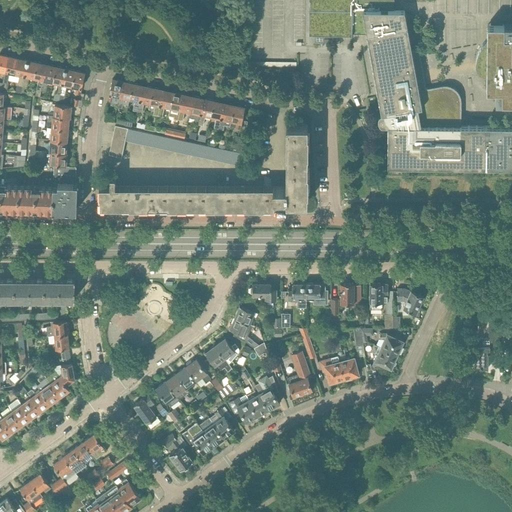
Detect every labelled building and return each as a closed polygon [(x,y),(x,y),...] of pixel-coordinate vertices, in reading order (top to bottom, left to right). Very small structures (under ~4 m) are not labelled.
[(337,34),(352,34),(352,33),(367,33),(381,113),(380,114),(380,115),(379,115),(379,116),(379,117),(378,117),(378,118),(378,119),(378,120),(379,121),(379,122),(380,123),(380,124),(381,124),(382,125),(383,125),(388,125),(387,166),(511,167),(511,125),(472,125),(470,125),(461,125),(461,101),(461,97),(459,93),(457,90),(454,87),(450,86),(449,85),(447,85),(446,85),(442,85),(426,88),(419,49),(412,50),(407,26),(405,13),(404,10),(394,10),(394,7),(394,0),(309,0),(310,9),(309,9),(309,34),(314,33),(314,41),(337,42),(337,34)] [(511,24),(504,24),(487,24),(487,39),(483,44),(480,49),(477,55),(476,61),(476,66),(476,68),(476,69),(477,71),(478,72),(479,73),(480,74),(482,75),(483,75),(485,75),(487,75),(486,90),(495,90),(502,90),(502,102),(511,102),(511,24)] [(0,71),(0,70),(5,71),(8,56),(0,53),(0,71)] [(15,73),(18,58),(8,56),(5,71),(3,83),(1,89),(6,90),(10,72),(15,73)] [(22,86),(28,60),(18,58),(15,73),(20,74),(17,85),(18,85),(16,91),(21,92),(22,88),(22,86)] [(29,76),(34,77),(37,62),(28,60),(22,86),(27,87),(29,76)] [(41,90),(47,64),(37,62),(34,77),(39,78),(36,89),(37,89),(36,95),(40,96),(41,90)] [(48,80),(53,81),(56,66),(47,64),(41,90),(46,91),(48,80)] [(56,66),(53,81),(58,82),(56,93),(54,99),(54,100),(59,101),(60,94),(66,68),(62,67),(56,66)] [(60,94),(59,101),(61,101),(63,102),(65,95),(67,84),(72,85),(75,70),(70,69),(66,68),(60,94)] [(84,72),(83,72),(75,70),(72,85),(77,86),(75,93),(80,94),(85,73),(84,72)] [(118,104),(123,81),(113,78),(112,79),(108,100),(112,101),(112,103),(117,104),(118,104)] [(128,105),(130,98),(133,83),(123,81),(118,104),(117,104),(117,106),(122,107),(123,104),(128,105)] [(137,111),(143,85),(133,83),(130,98),(135,99),(133,110),(137,111)] [(150,102),(153,87),(143,85),(137,111),(142,112),(144,101),(150,102)] [(158,115),(163,89),(153,87),(150,102),(148,108),(154,110),(153,114),(158,115)] [(170,107),(173,92),(163,89),(158,115),(162,116),(165,106),(170,107)] [(178,120),(184,94),(173,92),(170,107),(168,115),(174,116),(174,119),(178,120)] [(190,111),(194,96),(184,94),(178,120),(183,121),(185,110),(190,111)] [(194,123),(198,124),(204,98),(194,96),(190,111),(189,117),(195,118),(194,123)] [(211,116),(214,100),(204,98),(198,124),(203,125),(205,114),(211,116)] [(219,128),(224,103),(214,100),(211,116),(216,117),(214,127),(219,128)] [(70,117),(71,105),(55,103),(55,107),(52,107),(50,109),(50,113),(51,115),(54,115),(54,116),(69,117),(70,117)] [(230,126),(234,105),(224,103),(219,128),(224,129),(224,125),(230,126)] [(240,128),(245,107),(234,105),(230,126),(240,128)] [(52,127),(68,129),(69,117),(54,116),(48,115),(48,121),(52,121),(52,127)] [(307,202),(307,124),(286,124),(286,186),(274,186),(274,197),(286,197),(286,202),(307,202)] [(126,134),(128,128),(115,125),(114,131),(126,134)] [(68,129),(52,127),(51,139),(67,141),(68,129)] [(133,129),(128,128),(126,134),(125,140),(125,141),(131,142),(133,129)] [(0,129),(0,141),(2,142),(9,143),(9,136),(2,136),(3,130),(0,129)] [(139,130),(133,129),(131,142),(136,143),(139,130)] [(142,144),(145,132),(139,130),(136,143),(142,144)] [(125,140),(126,134),(114,131),(113,137),(125,140)] [(150,133),(145,132),(142,144),(148,146),(150,133)] [(153,147),(156,134),(150,133),(148,146),(153,147)] [(162,135),(156,134),(153,147),(159,148),(162,135)] [(165,149),(167,137),(162,135),(159,148),(165,149)] [(242,150),(244,137),(236,135),(233,148),(242,150)] [(125,140),(113,137),(111,143),(124,146),(125,141),(125,140)] [(173,138),(167,137),(165,149),(170,151),(173,138)] [(176,152),(179,139),(173,138),(170,151),(176,152)] [(51,139),(50,151),(51,151),(66,153),(66,152),(67,141),(51,139)] [(184,140),(179,139),(176,152),(182,153),(184,140)] [(187,154),(190,141),(184,140),(182,153),(187,154)] [(196,143),(190,141),(187,154),(193,155),(196,143)] [(123,151),(124,146),(111,143),(110,149),(123,151)] [(199,157),(201,144),(196,143),(193,155),(199,157)] [(207,145),(201,144),(199,157),(204,158),(207,145)] [(213,146),(209,146),(207,145),(204,158),(210,159),(213,146)] [(218,148),(213,146),(210,159),(216,160),(218,148)] [(221,161),(224,149),(218,148),(216,160),(221,161)] [(123,151),(110,149),(109,155),(121,157),(123,151)] [(230,150),(224,149),(221,161),(227,163),(230,150)] [(233,164),(235,151),(230,150),(227,163),(233,164)] [(44,164),(50,163),(66,165),(67,152),(66,152),(66,153),(51,151),(50,151),(45,151),(44,164)] [(233,164),(238,165),(241,152),(235,151),(233,164)] [(53,186),(76,187),(76,183),(76,166),(54,164),(53,186)] [(274,197),(274,186),(225,186),(116,186),(116,177),(110,177),(110,187),(100,186),(100,207),(274,207),(274,201),(274,197)] [(53,186),(53,198),(75,198),(75,210),(77,210),(77,183),(76,183),(76,187),(53,186)] [(0,207),(18,208),(19,185),(0,184),(0,207)] [(53,209),(53,198),(53,186),(19,185),(18,208),(53,209)] [(53,209),(75,210),(75,198),(53,198),(53,209)] [(0,298),(14,299),(14,278),(0,278),(0,298)] [(14,299),(44,299),(45,278),(14,278),(14,299)] [(45,278),(44,299),(75,299),(75,279),(45,278)] [(252,295),(265,295),(265,299),(276,299),(276,288),(271,288),(271,282),(252,282),(252,287),(251,288),(250,292),(252,293),(252,295)] [(306,307),(306,299),(306,283),(292,282),(292,289),(288,289),(288,299),(298,299),(298,307),(306,307)] [(306,283),(306,299),(313,299),(313,302),(327,302),(327,290),(325,290),(325,289),(325,284),(320,284),(320,283),(306,283)] [(354,283),(340,283),(340,303),(353,303),(353,306),(360,306),(360,284),(354,284),(354,283)] [(382,283),(370,283),(370,308),(382,308),(382,302),(385,302),(385,313),(392,313),(392,290),(388,290),(388,283),(382,283)] [(424,295),(411,289),(410,291),(404,288),(397,288),(397,300),(403,301),(406,302),(403,307),(416,313),(424,295)] [(234,316),(249,323),(254,311),(240,305),(234,316)] [(0,320),(44,319),(58,317),(57,311),(44,313),(0,314),(0,320)] [(290,313),(281,313),(281,327),(290,327),(290,313)] [(392,327),(392,313),(384,313),(384,327),(392,327)] [(249,323),(234,316),(229,328),(235,331),(233,335),(249,342),(252,337),(244,334),(249,323)] [(279,317),(269,317),(269,319),(272,327),(279,327),(280,327),(280,317),(279,317)] [(49,335),(55,335),(68,333),(66,319),(51,321),(47,321),(49,335)] [(499,353),(499,323),(488,323),(489,338),(469,338),(468,338),(468,351),(469,351),(470,351),(470,358),(472,358),(472,366),(470,366),(480,366),(480,368),(488,368),(488,353),(490,353),(499,353)] [(302,327),(299,327),(302,336),(303,338),(306,347),(310,358),(316,356),(312,345),(309,336),(306,327),(302,327)] [(362,345),(359,327),(352,328),(355,346),(362,345)] [(69,347),(68,333),(55,335),(49,336),(50,342),(55,342),(53,342),(54,349),(69,347)] [(402,347),(401,346),(404,340),(387,333),(380,333),(380,339),(384,339),(381,347),(397,354),(399,354),(402,347)] [(225,337),(215,345),(225,358),(225,357),(229,363),(238,353),(239,351),(238,349),(238,348),(237,346),(235,343),(231,345),(225,337)] [(264,342),(255,348),(259,356),(267,351),(264,342)] [(374,344),(371,351),(377,354),(372,366),(377,368),(380,363),(391,368),(397,354),(381,347),(374,344)] [(225,358),(215,345),(205,352),(214,365),(215,364),(219,370),(225,366),(228,370),(232,367),(229,363),(225,357),(225,358)] [(247,356),(251,348),(246,346),(242,353),(247,356)] [(293,376),(287,378),(289,383),(293,395),(304,392),(305,393),(310,391),(309,390),(312,389),(308,377),(310,376),(302,351),(292,354),(299,374),(293,376)] [(42,352),(40,356),(45,363),(48,360),(42,352)] [(270,358),(274,370),(281,368),(277,356),(270,358)] [(344,379),(339,360),(338,356),(320,361),(323,371),(326,370),(329,382),(336,380),(336,382),(344,379)] [(339,360),(344,379),(352,377),(352,376),(358,374),(354,356),(339,360)] [(56,370),(66,384),(74,378),(71,363),(70,357),(66,358),(67,364),(53,366),(56,370)] [(197,358),(186,366),(196,380),(201,376),(206,382),(211,378),(206,372),(207,372),(197,358)] [(30,376),(40,369),(36,364),(28,372),(30,376)] [(186,387),(196,380),(186,366),(176,373),(186,387)] [(70,389),(66,384),(56,370),(46,377),(60,396),(70,389)] [(176,373),(166,380),(179,398),(185,394),(189,391),(186,387),(176,373)] [(260,382),(255,384),(257,388),(260,393),(269,408),(270,408),(270,409),(275,407),(274,405),(280,402),(274,391),(275,390),(274,388),(276,386),(273,375),(268,377),(266,375),(258,380),(260,382)] [(41,383),(37,386),(40,390),(50,403),(60,396),(46,377),(40,382),(41,383)] [(212,381),(218,389),(223,386),(216,377),(212,381)] [(218,390),(223,397),(238,386),(233,379),(218,390)] [(166,380),(156,388),(166,401),(167,401),(169,404),(171,406),(180,399),(179,398),(166,380)] [(20,382),(17,385),(23,393),(26,390),(20,382)] [(27,392),(31,397),(41,410),(50,403),(40,390),(36,393),(33,389),(31,389),(27,392)] [(263,412),(269,408),(260,393),(249,399),(257,415),(259,414),(259,415),(264,413),(263,412)] [(143,397),(133,404),(150,427),(160,420),(149,405),(154,402),(148,394),(143,397)] [(257,415),(249,399),(246,394),(239,398),(239,396),(229,402),(235,413),(240,410),(246,421),(252,418),(253,419),(257,417),(256,415),(257,415)] [(31,397),(21,404),(31,417),(41,410),(31,397)] [(7,405),(12,411),(21,424),(31,417),(21,404),(17,398),(7,405)] [(157,407),(162,414),(166,410),(161,404),(157,407)] [(175,421),(178,419),(180,417),(174,408),(168,413),(175,421)] [(228,418),(221,408),(209,417),(224,437),(225,436),(226,437),(230,434),(229,433),(234,430),(227,419),(228,418)] [(12,411),(2,418),(12,431),(21,424),(12,411)] [(0,414),(0,435),(2,438),(12,431),(2,418),(0,414)] [(199,424),(213,445),(215,444),(215,445),(219,442),(219,441),(224,437),(209,417),(199,424)] [(173,423),(179,431),(184,428),(178,419),(175,421),(173,423)] [(213,447),(212,446),(213,445),(199,424),(197,422),(182,433),(192,446),(196,443),(203,452),(208,448),(209,449),(213,447)] [(176,437),(172,432),(162,440),(166,447),(171,443),(176,449),(169,453),(170,455),(169,456),(173,461),(174,460),(180,468),(192,460),(183,447),(187,444),(180,434),(176,437)] [(84,440),(95,456),(97,458),(107,450),(94,433),(84,440)] [(84,440),(74,448),(85,463),(95,456),(84,440)] [(74,470),(76,472),(86,465),(85,463),(74,448),(64,455),(72,467),(74,470)] [(72,467),(64,455),(53,463),(62,474),(66,471),(68,475),(74,470),(72,467)] [(105,469),(114,463),(109,456),(102,461),(101,460),(99,461),(105,469)] [(123,469),(119,464),(107,473),(111,478),(123,469)] [(41,472),(30,480),(39,491),(43,488),(45,492),(51,488),(48,484),(49,484),(41,472)] [(57,481),(64,491),(67,490),(65,488),(69,486),(62,477),(57,481)] [(132,502),(133,503),(138,499),(138,498),(140,496),(126,477),(121,480),(124,484),(118,488),(131,505),(130,504),(132,502)] [(42,496),(39,491),(30,480),(20,487),(28,498),(27,499),(29,501),(24,505),(28,511),(32,511),(36,510),(32,504),(42,496)] [(62,493),(64,491),(57,481),(51,485),(58,494),(61,491),(62,493)] [(125,510),(131,507),(130,505),(131,505),(118,488),(116,484),(106,492),(120,511),(124,509),(125,510)] [(81,492),(71,499),(78,509),(84,504),(81,500),(84,497),(81,492)] [(120,511),(106,492),(96,499),(105,511),(120,511)] [(7,496),(0,501),(0,508),(2,511),(25,511),(15,498),(11,501),(7,496)] [(71,499),(60,507),(64,511),(68,509),(69,511),(73,511),(78,509),(71,499)] [(105,511),(96,499),(86,506),(89,511),(105,511)]
